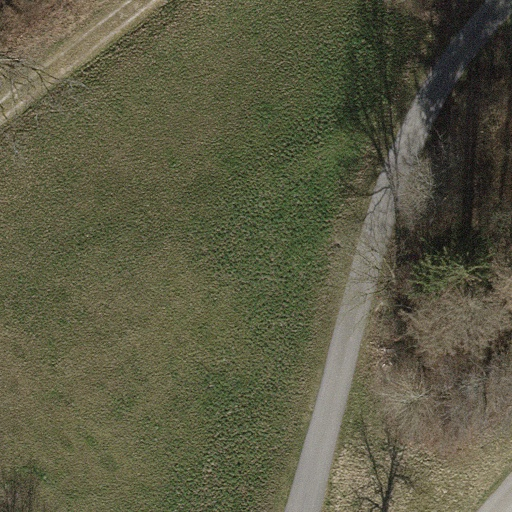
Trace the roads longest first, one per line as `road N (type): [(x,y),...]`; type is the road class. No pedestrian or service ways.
road 1 (track): [(507,0),(438,92),(404,166),(377,238),(306,511)]
road 2 (track): [(105,0),(0,75)]
